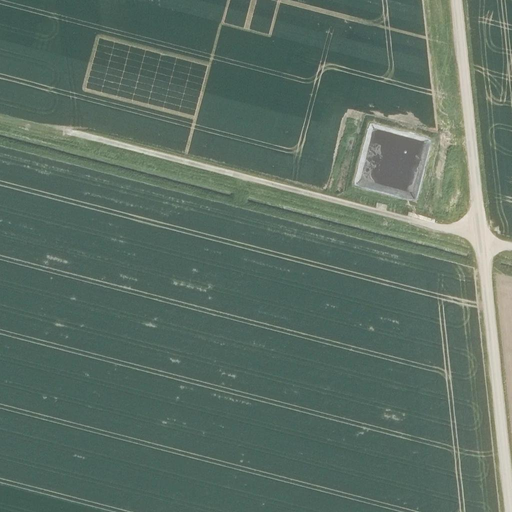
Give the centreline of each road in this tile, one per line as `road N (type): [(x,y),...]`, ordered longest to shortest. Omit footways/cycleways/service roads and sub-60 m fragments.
road 1 (track): [(481,240),(0,121)]
road 2 (tertiary): [(510,511),(481,240)]
road 3 (tertiary): [(481,240),(456,0)]
